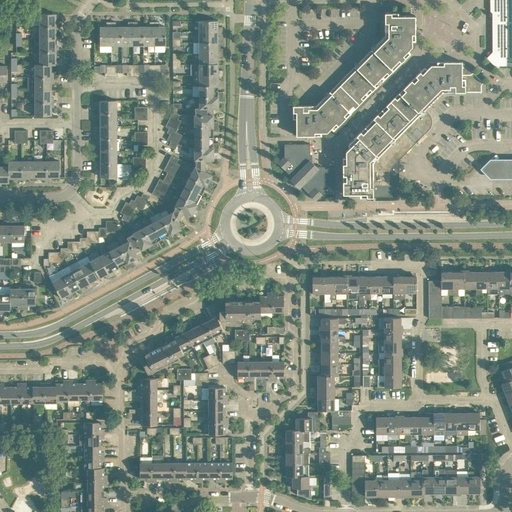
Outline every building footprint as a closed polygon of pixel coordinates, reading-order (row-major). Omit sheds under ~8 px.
[(511,0),(490,0),(490,11),(492,13),(493,52),(487,58),(497,68),(500,66),(511,65),(511,0)] [(412,46),(412,41),(415,41),(415,15),(398,16),(398,12),(385,12),(385,35),(377,43),(318,103),(316,105),(293,105),(293,119),(296,119),(296,136),(321,136),(321,132),(327,132),(328,131),(330,134),(397,66),(410,53),(408,50),(412,46)] [(40,27),(58,26),(58,22),(56,22),(56,14),(40,14),(40,27)] [(199,32),(223,32),(223,27),(218,27),(218,20),(199,20),(199,32)] [(166,45),(166,36),(166,26),(159,27),(159,21),(154,22),(154,45),(166,45)] [(100,45),(111,45),(111,22),(106,22),(106,27),(100,27),(100,45)] [(122,45),(122,27),(116,27),(116,22),(111,22),(111,45),(122,45)] [(122,45),(133,45),(133,22),(128,22),(128,27),(122,27),(122,45)] [(144,45),(144,27),(138,27),(138,22),(133,22),(133,45),(144,45)] [(144,45),(154,45),(154,22),(150,22),(150,27),(144,27),(144,45)] [(40,39),(56,39),(56,32),(58,32),(58,26),(40,27),(40,39)] [(199,43),(218,42),(218,36),(223,36),(223,32),(199,32),(199,43)] [(40,52),(58,52),(58,47),(56,47),(56,39),(40,39),(40,52)] [(199,53),(223,53),(223,48),(218,48),(218,42),(199,43),(199,53)] [(51,64),(51,65),(56,65),(56,57),(58,57),(58,52),(40,52),(40,64),(40,65),(51,64)] [(199,64),(218,64),(218,58),(223,58),(223,53),(199,53),(199,64)] [(462,62),(461,62),(454,62),(450,62),(449,62),(438,62),(437,62),(430,62),(425,67),(348,144),(350,147),(346,151),(346,157),(343,157),(343,194),(360,194),(360,197),(399,197),(399,160),(429,130),(430,129),(431,127),(431,125),(432,123),(432,121),(432,119),(431,116),(430,115),(429,113),(425,109),(443,92),(481,92),(483,83),(463,62),(462,62)] [(51,72),(51,65),(51,64),(40,65),(40,64),(35,64),(35,77),(53,77),(53,72),(51,72)] [(127,76),(133,76),(133,64),(122,65),(122,72),(127,72),(127,76)] [(139,72),(144,72),(144,64),(133,64),(133,76),(139,76),(139,72)] [(148,76),(155,76),(155,64),(144,64),(144,72),(148,72),(148,76)] [(161,72),(163,72),(166,72),(166,64),(155,64),(155,76),(161,76),(161,72)] [(199,64),(191,64),(191,75),(200,75),(223,75),(223,70),(218,70),(218,64),(199,64)] [(100,66),(94,66),(94,72),(100,72),(105,72),(105,76),(111,76),(111,65),(100,65),(100,66)] [(118,72),(122,72),(122,65),(111,65),(111,76),(118,76),(118,72)] [(200,86),(218,86),(218,80),(223,80),(223,75),(200,75),(200,86)] [(35,90),(51,90),(51,82),(53,82),(53,77),(35,77),(35,90)] [(200,97),(223,96),(223,92),(218,92),(218,86),(200,86),(200,97)] [(35,103),(53,102),(53,97),(51,97),(51,90),(35,90),(35,103)] [(212,107),(213,108),(218,108),(218,101),(223,101),(223,96),(200,97),(200,107),(212,107)] [(99,113),(117,113),(116,100),(100,100),(100,108),(98,108),(99,113)] [(35,103),(35,115),(35,116),(51,115),(51,107),(53,107),(53,102),(35,103)] [(213,111),(213,108),(212,107),(200,107),(195,107),(195,115),(195,126),(218,126),(218,121),(213,121),(213,114),(213,115),(213,111)] [(168,121),(178,126),(181,121),(178,119),(180,115),(173,111),(171,115),(168,121)] [(100,126),(117,126),(117,113),(99,113),(99,118),(100,118),(100,126)] [(176,132),(178,126),(168,121),(165,127),(169,128),(176,132)] [(99,139),(117,138),(117,126),(100,126),(101,134),(99,134),(99,139)] [(195,137),(213,137),(213,131),(218,131),(218,126),(195,126),(195,137)] [(169,128),(167,133),(170,134),(167,139),(171,141),(177,145),(182,135),(176,132),(169,128)] [(195,148),(218,148),(218,143),(213,143),(213,137),(195,137),(195,148)] [(101,151),(117,151),(117,138),(99,139),(99,144),(101,144),(101,151)] [(284,157),(278,163),(284,169),(287,167),(312,192),(309,194),(316,200),(322,194),(335,194),(335,168),(319,168),(310,160),(310,144),(284,144),(284,157)] [(205,171),(205,159),(214,159),(214,152),(218,152),(218,148),(195,148),(195,159),(196,159),(196,167),(205,171)] [(99,164),(117,164),(117,151),(101,151),(101,159),(99,159),(99,164)] [(176,163),(178,158),(171,155),(167,165),(177,170),(180,164),(176,163)] [(511,160),(490,161),(481,170),(490,180),(511,180),(511,160)] [(16,179),(21,179),(21,161),(9,161),(9,166),(9,177),(16,177),(16,179)] [(27,177),(34,177),(34,161),(21,161),(21,179),(27,179),(27,177)] [(42,179),(47,179),(47,161),(34,161),(34,177),(42,177),(42,179)] [(47,161),(47,179),(52,179),(52,177),(60,177),(60,161),(47,161)] [(117,164),(99,164),(99,169),(101,169),(101,177),(117,177),(117,164)] [(9,182),(9,177),(9,166),(0,165),(0,184),(1,184),(1,182),(9,182)] [(174,175),(177,170),(167,165),(164,170),(167,172),(165,176),(172,180),(174,175)] [(205,171),(196,167),(195,166),(190,177),(211,187),(213,183),(209,181),(212,175),(205,171)] [(170,184),(172,180),(165,176),(163,180),(159,178),(157,184),(167,189),(170,184)] [(209,192),(211,187),(190,177),(185,186),(202,195),(204,189),(209,192)] [(164,195),(167,189),(157,184),(152,194),(158,197),(161,193),(164,195)] [(199,200),(202,195),(185,186),(180,196),(201,207),(203,202),(199,200)] [(141,197),(138,195),(135,201),(132,199),(129,203),(136,207),(143,211),(145,206),(147,200),(141,197)] [(199,211),(201,207),(180,196),(175,206),(176,206),(174,209),(181,215),(184,210),(191,215),(195,209),(199,211)] [(129,203),(126,201),(120,212),(124,214),(131,218),(136,207),(129,203)] [(181,215),(174,209),(173,212),(162,217),(173,238),(177,236),(175,231),(181,228),(178,222),(181,215)] [(169,240),(173,238),(162,217),(153,222),(161,239),(167,236),(169,240)] [(0,241),(12,241),(11,221),(6,221),(6,225),(0,225),(0,241)] [(12,241),(15,241),(25,241),(25,230),(25,226),(24,225),(17,225),(17,221),(11,221),(12,241)] [(112,232),(112,221),(106,221),(106,227),(99,227),(99,231),(99,233),(106,233),(106,232),(112,232)] [(118,225),(118,221),(112,221),(112,232),(118,232),(118,233),(125,233),(121,225),(118,225)] [(156,242),(161,239),(153,222),(143,228),(154,248),(158,246),(156,242)] [(150,251),(154,248),(143,228),(133,233),(133,234),(127,237),(129,241),(130,241),(136,252),(141,249),(142,249),(148,246),(150,251)] [(87,242),(93,242),(93,231),(87,231),(87,237),(80,237),(80,241),(80,243),(87,243),(87,242)] [(93,231),(93,242),(99,242),(99,238),(106,238),(106,233),(99,233),(99,231),(93,231)] [(68,253),(74,253),(74,241),(67,241),(67,248),(61,248),(61,252),(61,253),(68,253)] [(138,257),(136,252),(130,241),(129,241),(119,246),(130,267),(135,264),(132,260),(138,257)] [(126,269),(130,267),(119,246),(110,251),(119,267),(124,265),(126,269)] [(113,270),(119,267),(110,251),(100,256),(111,277),(116,275),(113,270)] [(49,262),(55,263),(55,252),(48,252),(48,258),(44,258),(44,266),(49,265),(49,262)] [(68,258),(68,253),(61,253),(61,252),(55,252),(55,263),(61,263),(61,258),(68,258)] [(107,279),(111,277),(100,256),(91,261),(99,277),(105,275),(107,279)] [(94,280),(99,277),(91,261),(81,266),(92,287),(97,285),(94,280)] [(88,289),(92,287),(81,266),(72,271),(80,288),(86,285),(88,289)] [(75,290),(80,288),(72,271),(62,276),(73,297),(77,295),(75,290)] [(448,295),(453,295),(453,272),(441,272),(441,280),(441,287),(441,288),(448,288),(448,295)] [(458,288),(464,288),(464,272),(453,272),(453,295),(458,295),(458,288)] [(464,288),(476,288),(476,272),(464,272),(464,288)] [(481,288),(487,288),(487,272),(476,272),(476,288),(476,294),(481,294),(481,288)] [(499,294),(499,288),(499,272),(487,272),(487,288),(487,294),(499,294)] [(510,272),(499,272),(499,288),(499,294),(510,294),(510,272)] [(69,299),(73,297),(62,276),(52,282),(61,298),(67,295),(69,299)] [(359,299),(359,276),(347,277),(347,293),(347,299),(359,299)] [(370,299),(370,293),(370,276),(359,276),(359,299),(370,299)] [(370,293),(382,293),(382,276),(370,276),(370,293)] [(382,293),(393,293),(393,276),(382,276),(382,293)] [(405,299),(405,293),(405,276),(393,276),(393,293),(393,299),(405,299)] [(405,293),(417,292),(416,276),(405,276),(405,293)] [(312,285),(309,285),(309,293),(312,293),(324,293),(324,277),(312,277),(312,285)] [(336,299),(336,293),(336,277),(324,277),(324,293),(330,293),(330,299),(336,299)] [(336,293),(347,293),(347,277),(336,277),(336,293)] [(17,308),(23,308),(23,288),(10,289),(10,294),(11,294),(11,305),(17,305),(17,308)] [(23,288),(23,308),(28,308),(28,305),(36,304),(36,288),(23,288)] [(260,312),(272,312),(272,293),(267,293),(267,296),(260,296),(260,301),(260,312)] [(284,312),(284,296),(277,296),(277,293),(272,293),(272,312),(284,312)] [(10,305),(11,305),(11,294),(10,294),(0,294),(0,313),(3,314),(3,310),(11,310),(10,305)] [(261,317),(260,312),(260,301),(225,301),(225,305),(219,305),(219,317),(221,321),(226,320),(226,317),(261,317)] [(453,318),(453,306),(441,306),(441,312),(441,318),(453,318)] [(453,306),(453,318),(464,318),(464,316),(464,314),(464,312),(464,306),(453,306)] [(205,319),(213,336),(224,331),(217,316),(210,320),(209,317),(205,319)] [(384,329),(401,329),(401,317),(384,317),(384,329)] [(337,330),(337,323),(345,323),(345,318),(337,318),(321,318),(321,330),(337,330)] [(203,341),(213,336),(205,319),(200,321),(202,324),(196,327),(203,341)] [(193,346),(203,341),(196,327),(190,330),(189,327),(184,329),(193,346)] [(182,351),(183,351),(193,346),(184,329),(180,331),(181,334),(175,337),(176,339),(182,351)] [(235,341),(242,340),(249,340),(249,329),(235,329),(235,341)] [(385,341),(401,341),(401,329),(384,329),(385,340),(385,341)] [(345,336),(337,336),(337,330),(321,330),(322,341),(337,341),(345,341),(345,336)] [(183,351),(182,351),(176,339),(145,354),(147,358),(141,360),(148,373),(150,373),(154,371),(153,369),(184,353),(183,351)] [(401,341),(385,341),(385,340),(378,341),(379,352),(385,352),(401,352),(401,341)] [(322,353),(337,353),(337,341),(322,341),(322,353)] [(214,366),(215,366),(220,363),(214,352),(208,355),(214,366)] [(378,364),(401,363),(401,352),(385,352),(385,358),(378,358),(378,364)] [(322,364),(337,364),(337,353),(322,353),(322,364)] [(208,369),(214,366),(208,355),(203,357),(208,369)] [(502,371),(498,372),(502,383),(511,379),(511,360),(503,364),(505,369),(502,371)] [(245,381),(249,381),(249,361),(237,361),(238,378),(245,377),(245,381)] [(254,377),(261,377),(261,361),(249,361),(249,381),(254,381),(254,377)] [(268,381),(272,381),(272,361),(261,361),(261,377),(268,377),(268,381)] [(277,377),(284,377),(284,361),(272,361),(272,381),(277,381),(277,377)] [(379,375),(401,375),(401,363),(378,364),(379,375)] [(337,375),(337,369),(342,369),(342,364),(337,364),(322,364),(322,375),(334,375),(337,375)] [(177,379),(191,379),(191,368),(177,368),(177,379)] [(318,387),(334,387),(334,375),(322,375),(318,375),(318,387)] [(385,381),(378,381),(378,386),(378,387),(401,387),(401,386),(401,375),(385,375),(385,381)] [(138,390),(157,390),(157,378),(141,378),(141,385),(138,385),(138,390)] [(511,391),(511,379),(502,383),(501,383),(506,394),(511,391)] [(56,399),(57,399),(68,399),(68,380),(63,380),(63,383),(56,383),(56,386),(56,399)] [(79,399),(79,383),(73,383),(73,380),(68,380),(68,399),(79,399)] [(79,399),(91,399),(91,380),(86,380),(86,383),(79,383),(79,399)] [(91,399),(93,399),(103,399),(103,383),(95,383),(95,380),(91,380),(91,399)] [(0,402),(11,403),(11,387),(4,387),(4,383),(0,383),(0,402)] [(11,403),(22,403),(22,383),(17,383),(17,386),(11,387),(11,403)] [(34,403),(34,386),(27,386),(27,383),(22,383),(22,403),(34,403)] [(34,403),(45,402),(45,383),(40,383),(40,386),(34,386),(34,403)] [(56,386),(50,386),(50,383),(45,383),(45,402),(57,402),(57,399),(56,399),(56,386)] [(209,399),(228,399),(228,394),(225,394),(225,387),(209,387),(209,399)] [(318,398),(334,398),(334,387),(318,387),(318,398)] [(141,401),(157,401),(157,390),(138,390),(138,395),(141,395),(141,401)] [(334,410),(334,398),(318,398),(318,410),(321,410),(334,410)] [(209,411),(225,411),(225,404),(228,404),(228,399),(209,399),(209,411)] [(138,413),(157,413),(157,401),(141,401),(141,408),(138,408),(138,413)] [(209,422),(228,422),(228,417),(225,417),(225,411),(209,411),(209,422)] [(312,418),(318,418),(318,412),(308,412),(308,415),(306,415),(305,416),(305,418),(296,418),(296,430),(303,430),(312,430),(312,418)] [(157,413),(138,413),(138,418),(141,418),(141,425),(157,425),(157,413)] [(433,413),(426,413),(426,417),(422,417),(422,433),(433,433),(433,413)] [(445,429),(445,413),(433,413),(433,433),(434,433),(434,435),(445,435),(445,429)] [(445,429),(456,429),(456,413),(445,413),(445,429)] [(468,435),(468,429),(468,413),(456,413),(456,429),(463,429),(463,435),(468,435)] [(486,419),(480,419),(480,413),(468,413),(468,429),(479,429),(479,434),(486,434),(486,419)] [(376,433),(388,433),(388,417),(376,417),(376,433)] [(388,433),(399,433),(399,417),(388,417),(388,433)] [(410,433),(411,433),(411,417),(399,417),(399,433),(405,433),(405,441),(411,441),(410,433)] [(411,433),(422,433),(422,417),(411,417),(411,433)] [(85,434),(104,434),(104,429),(101,429),(101,422),(84,422),(85,434)] [(228,422),(209,422),(209,434),(225,434),(225,427),(228,427),(228,422)] [(303,430),(296,430),(286,430),(286,441),(303,441),(303,430)] [(85,445),(101,445),(101,439),(104,439),(104,434),(85,434),(85,445)] [(309,447),(303,447),(303,441),(286,441),(286,453),(303,453),(303,452),(308,453),(310,453),(309,447)] [(85,457),(104,457),(104,452),(101,452),(101,445),(85,445),(85,457)] [(308,464),(308,453),(303,452),(303,453),(286,453),(286,464),(308,464)] [(330,464),(330,458),(330,453),(326,453),(319,453),(319,458),(325,458),(325,464),(330,464)] [(478,468),(480,468),(486,468),(486,453),(468,453),(468,459),(477,459),(478,468)] [(101,461),(104,461),(104,457),(85,457),(85,469),(88,469),(88,468),(101,468),(101,461)] [(216,482),(221,482),(220,462),(209,463),(209,479),(216,479),(216,482)] [(220,462),(221,482),(225,482),(225,478),(232,478),(232,462),(220,462)] [(147,482),(152,482),(152,463),(140,463),(140,479),(147,479),(147,482)] [(157,479),(163,479),(163,463),(152,463),(152,482),(157,482),(157,479)] [(170,482),(175,482),(175,463),(163,463),(163,479),(170,479),(170,482)] [(179,479),(186,479),(186,463),(175,463),(175,482),(179,482),(179,479)] [(193,482),(198,482),(198,463),(186,463),(186,479),(193,479),(193,482)] [(203,479),(209,479),(209,463),(198,463),(198,482),(203,482),(203,479)] [(309,476),(309,475),(308,464),(286,464),(286,476),(309,476)] [(104,475),(104,468),(101,468),(88,468),(88,469),(88,480),(107,480),(107,475),(104,475)] [(434,476),(428,476),(428,469),(422,469),(422,477),(422,479),(422,493),(423,493),(434,493),(434,476)] [(445,476),(445,469),(440,469),(440,476),(434,476),(434,493),(445,493),(445,476)] [(422,479),(416,479),(416,471),(411,471),(411,474),(410,474),(411,496),(423,496),(423,493),(422,493),(422,479)] [(468,476),(468,471),(457,471),(457,476),(456,476),(456,493),(468,493),(468,476)] [(480,476),(473,476),(473,471),(468,471),(468,476),(468,493),(480,493),(480,476)] [(376,480),(370,480),(370,473),(365,473),(365,474),(365,480),(365,486),(365,492),(365,496),(376,496),(376,480)] [(399,496),(411,496),(410,474),(399,474),(399,480),(399,496)] [(388,496),(388,480),(388,475),(382,475),(382,480),(376,480),(376,496),(388,496)] [(309,476),(286,476),(287,476),(287,481),(293,481),(293,488),(297,488),(297,494),(311,499),(311,487),(309,487),(309,478),(309,476)] [(445,493),(456,493),(456,476),(445,476),(445,493)] [(88,491),(104,491),(104,484),(107,484),(107,480),(88,480),(88,491)] [(388,496),(399,496),(399,480),(388,480),(388,496)] [(88,503),(107,503),(107,498),(104,498),(104,491),(88,491),(88,503)] [(87,511),(103,511),(104,507),(107,507),(107,503),(88,503),(87,511)]
